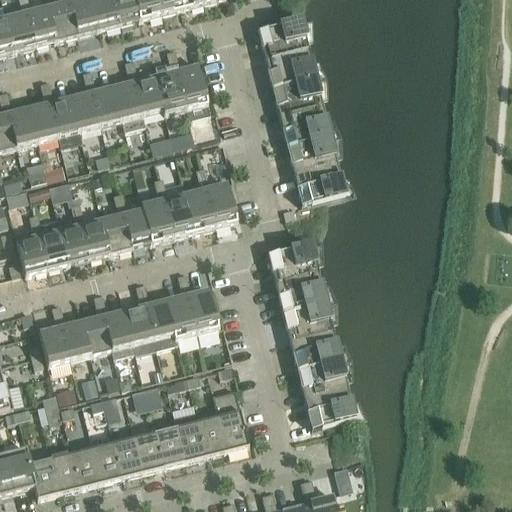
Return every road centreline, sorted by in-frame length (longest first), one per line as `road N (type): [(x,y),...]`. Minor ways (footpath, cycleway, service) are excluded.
road 1 (residential): [(232,254),(249,249),(271,221),(221,30)]
road 2 (residential): [(0,315),(232,254)]
road 3 (residential): [(221,30),(0,84)]
road 4 (residential): [(285,462),(232,254)]
road 5 (residential): [(90,511),(285,462)]
